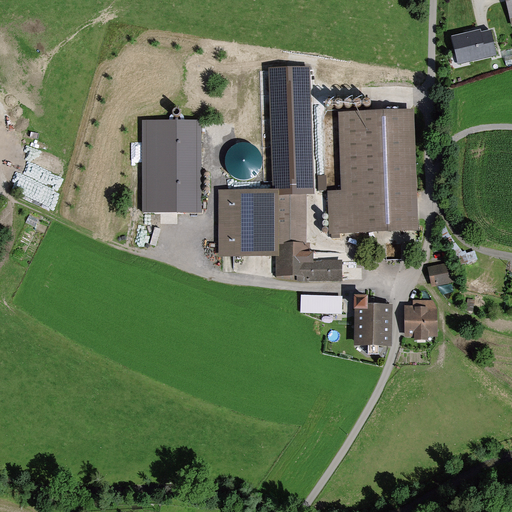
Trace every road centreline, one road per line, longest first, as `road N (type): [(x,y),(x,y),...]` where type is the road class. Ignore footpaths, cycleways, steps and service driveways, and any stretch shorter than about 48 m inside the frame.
road 1 (residential): [(302,511),(381,383),(427,243),(434,0)]
road 2 (track): [(416,278),(303,286),(226,279),(96,237),(0,194)]
